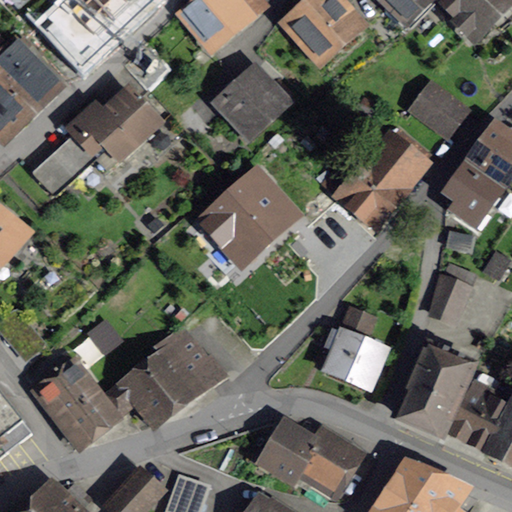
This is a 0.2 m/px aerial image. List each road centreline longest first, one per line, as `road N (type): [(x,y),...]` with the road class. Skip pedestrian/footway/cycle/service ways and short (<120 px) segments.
road 1 (residential): [(236,410),(436,175)]
road 2 (residential): [(378,434),(424,293),(436,175)]
road 3 (residential): [(236,410),(0,503)]
road 4 (residential): [(0,170),(173,0)]
road 5 (track): [(344,511),(141,447)]
road 6 (residential): [(378,434),(300,405),(236,410)]
road 7 (track): [(79,468),(0,355)]
road 8 (residential): [(511,493),(396,443)]
